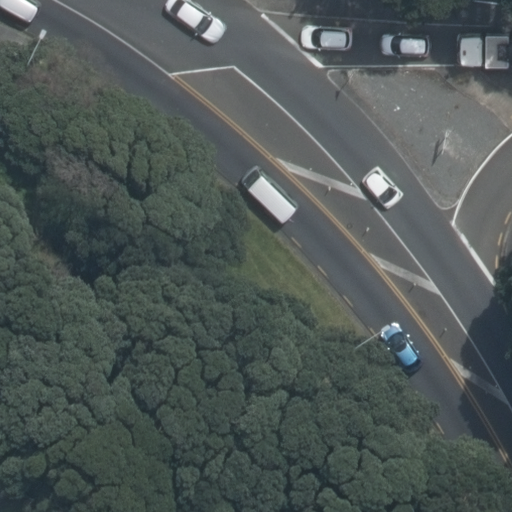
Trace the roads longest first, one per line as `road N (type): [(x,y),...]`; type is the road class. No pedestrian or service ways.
road 1 (trunk): [(154,20),(301,157),(475,369)]
road 2 (tertiary): [(511,32),(298,40),(154,20)]
road 3 (tertiary): [(511,174),(473,250),(467,280),(475,369)]
